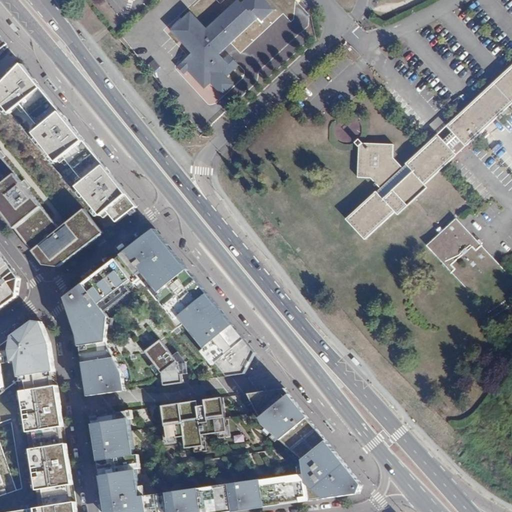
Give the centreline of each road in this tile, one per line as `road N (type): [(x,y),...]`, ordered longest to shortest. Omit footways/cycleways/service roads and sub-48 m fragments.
road 1 (primary): [(173,196),(406,480)]
road 2 (primary): [(440,480),(205,209)]
road 3 (primary): [(205,209),(41,0)]
road 4 (primary): [(10,0),(173,196)]
road 5 (residential): [(205,209),(203,160),(345,23)]
road 6 (residential): [(93,511),(63,328),(44,293)]
road 7 (residential): [(173,196),(44,293)]
